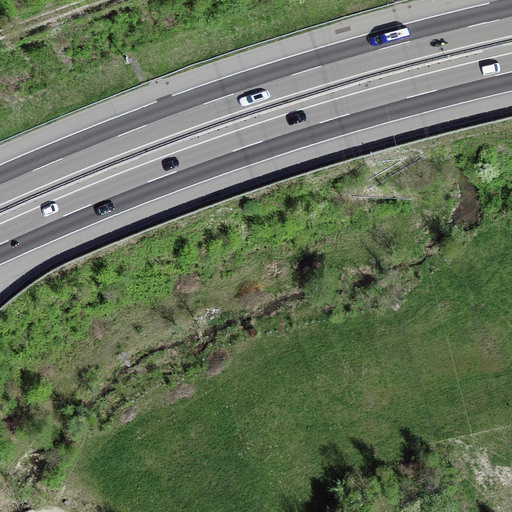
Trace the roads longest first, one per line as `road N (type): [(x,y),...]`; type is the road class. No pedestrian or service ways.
road 1 (motorway): [(0,244),(242,147),(511,71)]
road 2 (motorway): [(511,16),(225,96),(0,185)]
